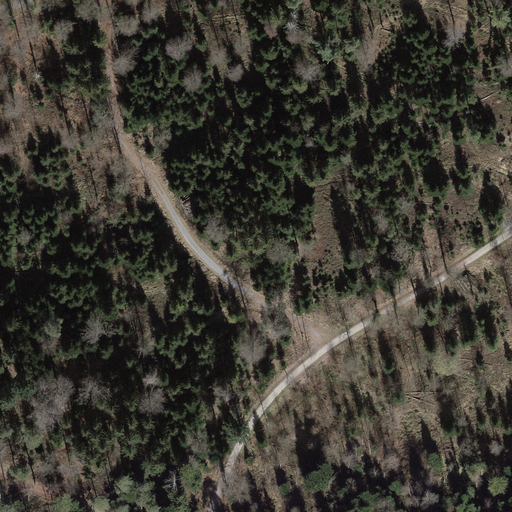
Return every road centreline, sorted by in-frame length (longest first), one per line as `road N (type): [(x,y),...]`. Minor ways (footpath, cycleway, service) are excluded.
road 1 (track): [(104,0),(115,126),(195,249),(249,297),(315,332),(321,351)]
road 2 (track): [(209,511),(265,401),(321,351),(511,233)]
